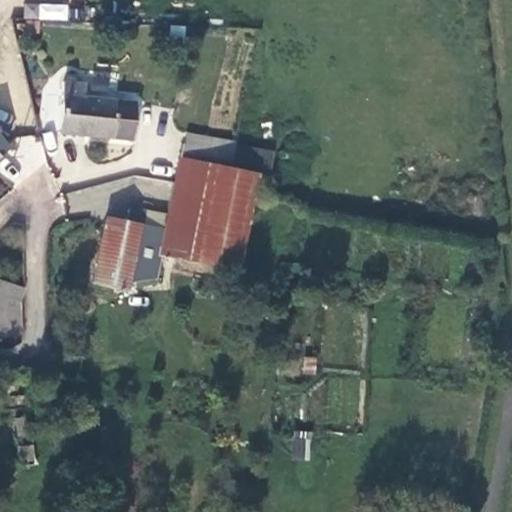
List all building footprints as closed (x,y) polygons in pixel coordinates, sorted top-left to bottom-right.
[(40,2),(39,19),(66,21),(68,4),(40,2)] [(58,135),(128,142),(132,104),(81,98),(82,86),(63,84),(58,135)] [(183,131),(181,142),(233,152),(235,144),(235,141),(183,131)] [(181,142),(172,184),(225,192),(233,152),(181,142)] [(233,152),(225,192),(251,197),(257,167),(261,149),(235,144),(233,152)] [(261,149),(257,167),(272,171),(276,153),(261,149)] [(172,184),(163,231),(154,281),(171,281),(173,273),(233,278),(251,197),(225,192),(172,184)] [(128,210),(126,224),(139,226),(140,227),(143,213),(128,210)] [(105,220),(92,288),(125,294),(127,280),(139,226),(126,224),(105,220)] [(163,231),(140,227),(139,226),(127,280),(154,281),(163,231)] [(149,299),(154,281),(127,280),(125,294),(149,299)] [(0,317),(18,322),(20,302),(23,291),(0,283),(0,317)] [(0,338),(20,339),(18,322),(0,317),(0,338)] [(291,458),(309,459),(312,432),(294,430),(291,458)] [(16,450),(18,470),(35,468),(32,448),(16,450)]
